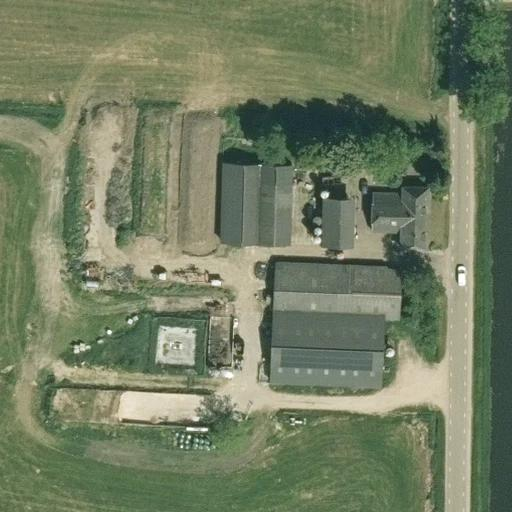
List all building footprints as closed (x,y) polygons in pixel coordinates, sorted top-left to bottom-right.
[(223,162),(219,241),(256,243),(258,182),(292,183),(293,164),(259,163),(223,162)] [(385,177),(402,177),(402,162),(385,162),(385,177)] [(427,249),(428,186),(402,186),(402,194),(373,193),(372,231),(401,232),(400,249),(427,249)] [(206,240),(201,199),(184,201),(190,243),(206,240)] [(349,246),(350,228),(320,227),(320,245),(349,246)] [(276,263),(270,381),(381,386),(384,318),(398,319),(400,275),(388,274),(389,268),(276,263)]
